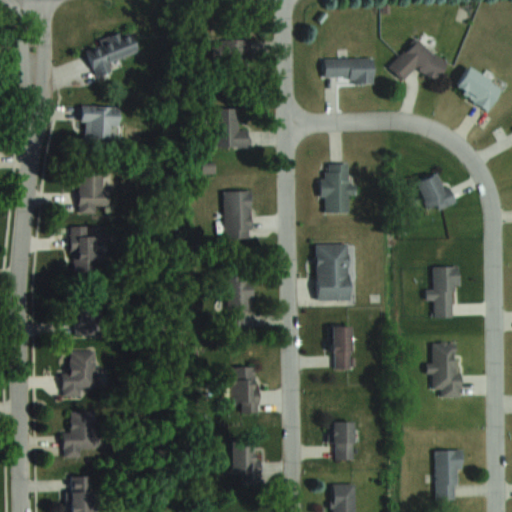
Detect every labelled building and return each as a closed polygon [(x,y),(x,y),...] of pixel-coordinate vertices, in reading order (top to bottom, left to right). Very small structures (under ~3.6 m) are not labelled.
[(137,52),(130,29),(96,39),(98,44),(85,48),(94,75),(112,70),(109,60),(137,52)] [(387,65),(402,79),(416,64),(432,80),(446,65),(416,36),(387,65)] [(220,38),(220,69),(248,69),(248,38),(220,38)] [(349,76),(349,82),(372,82),(372,57),(322,57),(322,76),(349,76)] [(501,87),(465,67),(452,90),(488,110),(501,87)] [(117,106),(82,105),(81,138),(109,139),(110,126),(117,126),(117,106)] [(247,127),(237,127),(237,107),(213,107),(213,145),(247,145),(247,127)] [(323,211),(347,211),(347,194),(354,194),(355,184),(347,184),(347,162),(327,162),(327,175),(319,175),(318,197),(323,197),(323,211)] [(78,210),(103,210),(103,164),(78,164),(78,210)] [(428,212),(453,200),(440,170),(414,181),(428,212)] [(250,237),(250,190),(223,190),(223,237),(250,237)] [(70,226),(70,269),(97,269),(97,234),(87,234),(87,226),(70,226)] [(315,299),(347,299),(347,243),(315,243),(315,299)] [(433,299),(433,316),(451,316),(451,284),(458,284),(458,265),(433,264),(432,287),(424,287),(424,298),(433,299)] [(226,277),(226,328),(250,328),(249,277),(226,277)] [(75,334),(99,334),(99,301),(75,301),(75,334)] [(349,325),(330,325),(330,366),(349,366),(349,325)] [(431,362),(424,362),(424,373),(431,373),(431,388),(440,388),(440,396),(459,396),(459,371),(453,371),(454,341),(431,341),(431,362)] [(61,395),(80,395),(80,386),(94,386),(94,350),(69,350),(69,372),(61,372),(61,395)] [(256,411),(256,366),(227,366),(227,401),(240,401),(240,411),(256,411)] [(80,455),(80,446),(94,446),(93,410),(69,410),(70,431),(61,432),(62,456),(80,455)] [(330,420),(330,459),(352,459),(352,420),(330,420)] [(229,472),(241,472),(241,483),(257,483),(257,441),(229,441),(229,472)] [(434,448),(434,499),(457,498),(457,448),(434,448)] [(89,511),(89,475),(67,475),(66,511),(89,511)] [(354,511),(354,482),(328,483),(328,511),(354,511)]
